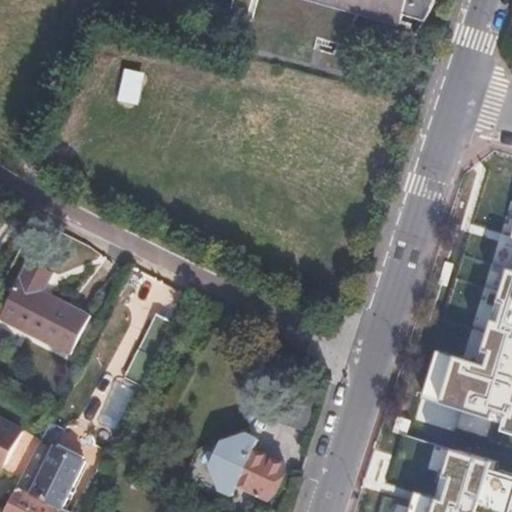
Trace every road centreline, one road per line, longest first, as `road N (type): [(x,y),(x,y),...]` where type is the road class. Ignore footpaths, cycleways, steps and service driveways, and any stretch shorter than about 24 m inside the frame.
road 1 (residential): [(375,356),(0,181)]
road 2 (unclassified): [(375,356),(459,98)]
road 3 (unclassified): [(326,511),(375,356)]
